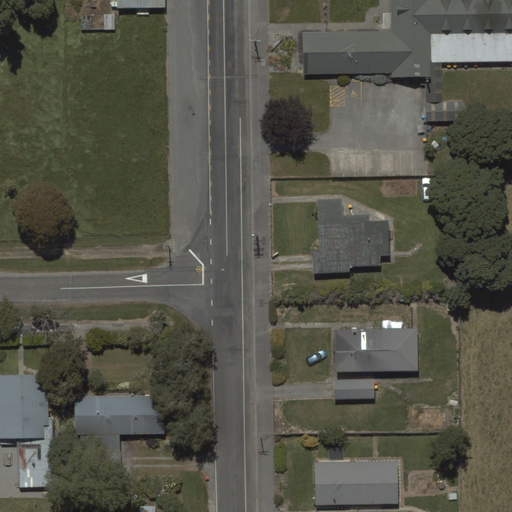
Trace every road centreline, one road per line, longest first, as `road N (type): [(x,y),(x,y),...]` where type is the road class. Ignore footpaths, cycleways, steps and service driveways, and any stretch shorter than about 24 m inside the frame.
road 1 (residential): [(224,0),(227,283)]
road 2 (residential): [(227,283),(233,511)]
road 3 (residential): [(0,289),(227,283)]
